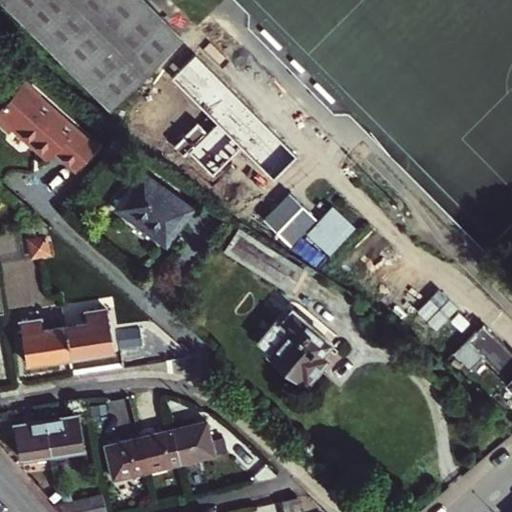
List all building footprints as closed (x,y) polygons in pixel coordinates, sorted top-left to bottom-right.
[(145,0),(2,0),(111,109),(182,37),(145,0)] [(0,125),(11,135),(15,130),(50,159),(56,151),(78,169),(97,146),(38,98),(40,96),(23,83),(11,97),(4,91),(0,96),(0,125)] [(247,172),(204,130),(182,152),(225,195),(247,172)] [(143,170),(117,207),(166,242),(192,206),(143,170)] [(316,218),(289,192),(264,219),(290,244),(316,218)] [(327,254),(355,227),(333,204),(304,231),(327,254)] [(29,240),(32,239),(40,238),(38,225),(27,227),(29,240)] [(238,229),(225,252),(290,291),(304,269),(238,229)] [(50,236),(40,238),(43,257),(53,256),(50,236)] [(35,259),(43,257),(40,238),(32,239),(35,259)] [(385,238),(357,266),(365,274),(460,369),(478,352),(511,386),(511,351),(482,321),(475,328),(385,238)] [(365,274),(357,266),(341,282),(349,290),(365,274)] [(65,324),(70,354),(115,346),(109,305),(87,309),(89,320),(65,324)] [(277,321),(259,342),(308,383),(328,360),(322,355),(332,344),(293,311),(282,324),(277,321)] [(70,354),(65,324),(43,328),(41,317),(20,320),(26,361),(70,354)] [(142,322),(120,326),(123,344),(145,340),(142,322)] [(78,411),(47,418),(54,449),(86,441),(78,411)] [(209,417),(175,424),(183,460),(217,452),(209,417)] [(54,449),(47,418),(15,426),(22,456),(54,449)] [(148,467),(183,460),(175,424),(139,432),(148,467)] [(114,475),(148,467),(139,432),(106,440),(114,475)] [(73,511),(111,511),(107,493),(66,502),(73,511)] [(302,511),(299,494),(282,498),(285,511),(302,511)]
